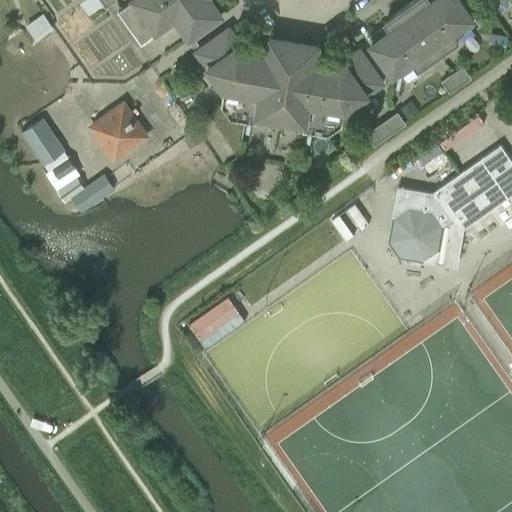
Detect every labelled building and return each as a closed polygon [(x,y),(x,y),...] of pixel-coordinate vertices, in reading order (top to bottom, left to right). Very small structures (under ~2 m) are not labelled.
[(132,0),(131,1),(118,11),(141,43),(155,34),(174,20),(188,39),(221,16),(209,0),(132,0)] [(472,16),(460,0),(422,0),(420,2),(418,0),(412,0),(404,6),(438,53),(458,38),(455,35),(472,24),(468,19),(472,16)] [(511,3),(511,0),(491,0),(500,12),(511,3)] [(415,64),(417,67),(438,53),(404,6),(392,14),(396,19),(389,24),(387,23),(370,35),(374,40),(370,42),(392,73),(395,70),(399,75),(415,64)] [(266,55),(246,52),(229,28),(196,50),(223,88),(259,94),(256,114),(305,122),(308,103),(344,109),(382,82),(358,49),(334,66),(315,63),(318,43),(269,35),(266,55)] [(442,80),(449,89),(469,76),(462,66),(442,80)] [(412,101),(401,108),(406,116),(417,108),(412,101)] [(128,148),(127,146),(145,134),(123,103),(92,125),(114,156),(119,152),(121,154),(128,148)] [(374,142),(404,121),(397,111),(367,132),(374,142)] [(22,130),(42,160),(49,170),(53,168),(69,157),(54,134),(42,117),(22,130)] [(459,228),(464,229),(511,194),(511,161),(500,143),(435,188),(435,193),(398,186),(389,240),(393,241),(399,252),(399,256),(424,260),(425,256),(434,249),(438,250),(443,225),(452,218),(459,228)] [(69,157),(53,168),(59,177),(76,167),(69,157)] [(114,187),(104,173),(71,195),(81,210),(114,187)]
